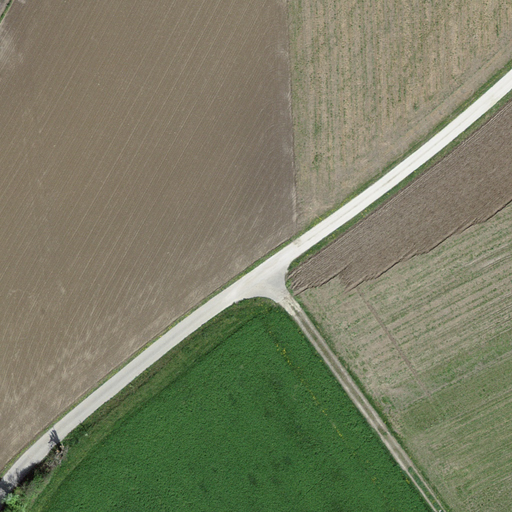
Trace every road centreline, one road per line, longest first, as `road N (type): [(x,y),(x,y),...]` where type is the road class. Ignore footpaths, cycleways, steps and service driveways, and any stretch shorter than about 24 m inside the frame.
road 1 (track): [(264,271),(67,423),(0,495)]
road 2 (track): [(511,77),(264,271)]
road 3 (track): [(440,511),(264,271)]
